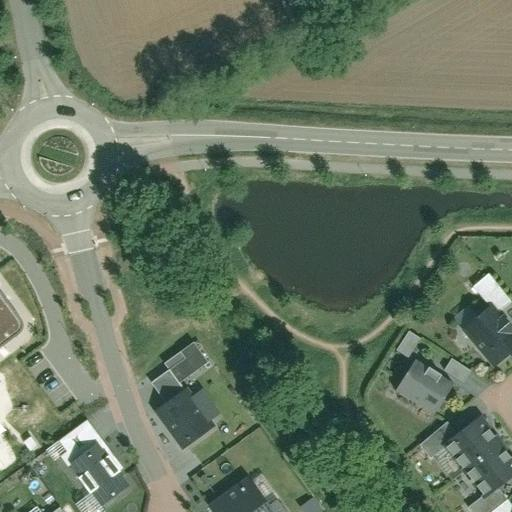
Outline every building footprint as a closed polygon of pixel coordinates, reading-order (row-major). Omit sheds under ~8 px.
[(464,322),(497,361),(511,348),(511,317),(503,307),(511,299),(511,296),(489,269),(475,281),(490,300),(464,322)] [(0,350),(27,331),(0,293),(0,350)] [(408,357),(420,338),(408,330),(396,349),(408,357)] [(417,355),(398,385),(435,408),(456,375),(466,381),(474,368),(452,354),(442,371),(417,355)] [(190,392),(157,416),(185,454),(217,430),(190,392)] [(468,502),(475,511),(488,511),(510,496),(500,482),(511,472),(511,449),(480,408),(457,426),(451,418),(420,441),(431,455),(447,443),(484,491),(468,502)] [(126,486),(98,447),(71,466),(100,505),(126,486)] [(270,511),(251,484),(211,511),(270,511)] [(511,511),(511,497),(510,496),(488,511),(511,511)]
